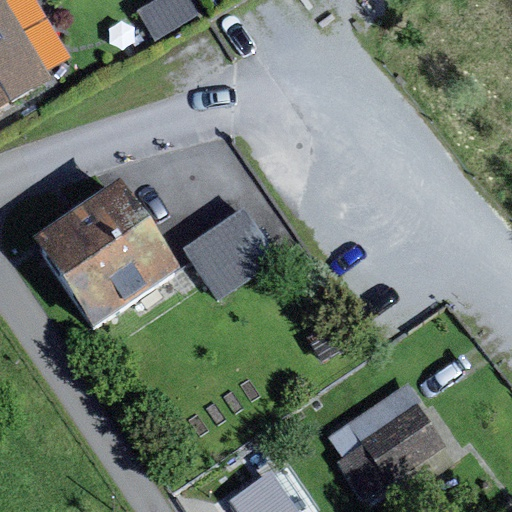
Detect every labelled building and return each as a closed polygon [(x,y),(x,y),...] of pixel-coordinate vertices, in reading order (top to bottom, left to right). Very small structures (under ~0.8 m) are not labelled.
[(0,0),(0,109),(50,80),(1,0),(0,0)] [(198,14),(189,0),(159,0),(138,14),(155,41),(198,14)] [(179,273),(124,194),(41,252),(96,331),(179,273)] [(216,234),(187,253),(217,299),(275,261),(245,215),(216,234)] [(405,388),(331,438),(371,497),(445,446),(405,388)] [(295,511),(270,475),(230,503),(236,511),(295,511)]
